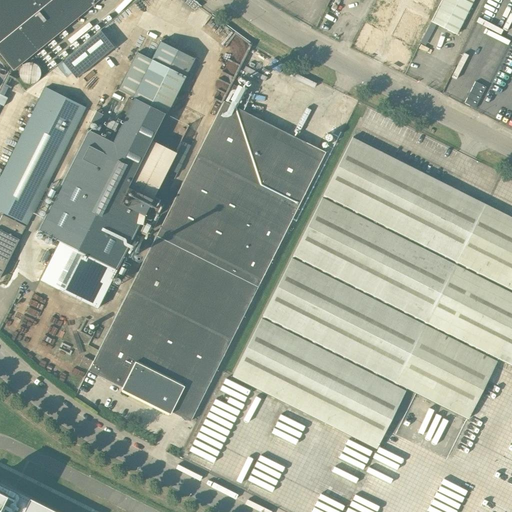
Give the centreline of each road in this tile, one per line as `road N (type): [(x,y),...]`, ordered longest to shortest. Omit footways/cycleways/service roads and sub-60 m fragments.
road 1 (unclassified): [(511,147),(238,0)]
road 2 (unclassified): [(246,511),(67,418),(0,365)]
